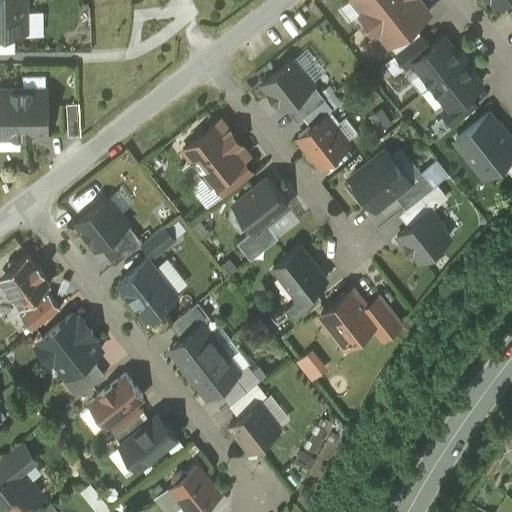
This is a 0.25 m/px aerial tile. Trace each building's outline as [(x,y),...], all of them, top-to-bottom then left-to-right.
[(0,0),(0,29),(24,30),(23,0),(0,0)] [(354,0),(362,9),(360,10),(376,30),(377,29),(388,43),(429,10),(420,0),(354,0)] [(420,33),(395,53),(406,66),(412,60),(430,45),(420,33)] [(430,45),(412,60),(430,83),(464,56),(460,51),(458,53),(444,34),(430,45)] [(464,56),(430,83),(448,106),(449,107),(467,92),(481,82),(466,63),(468,61),(464,56)] [(292,58),(261,82),(282,107),(285,105),(313,83),(314,82),(303,68),(301,69),(292,58)] [(313,83),(285,105),(296,120),(325,98),(313,83)] [(21,88),(0,88),(0,134),(22,134),(21,88)] [(47,88),(21,88),(22,134),(47,134),(47,88)] [(467,92),(449,107),(448,106),(442,112),(452,124),(477,104),(467,92)] [(79,102),(66,102),(67,132),(80,132),(79,102)] [(498,123),(488,111),(455,137),(484,174),(511,151),(511,141),(508,136),(509,135),(499,122),(498,123)] [(324,114),(298,134),(321,164),(347,143),(324,114)] [(243,156),(216,122),(185,146),(194,158),(191,160),(200,172),(203,169),(212,181),(213,179),(235,162),(243,156)] [(385,148),(350,175),(375,206),(393,192),(410,179),(409,178),(385,148)] [(235,162),(213,179),(224,193),(245,175),(235,162)] [(420,169),(409,178),(410,179),(393,192),(405,207),(433,185),(420,169)] [(267,176),(233,202),(253,228),(254,229),(266,220),(288,202),(267,176)] [(106,197),(75,221),(96,247),(99,244),(127,222),(128,221),(117,207),(115,209),(106,197)] [(430,207),(396,234),(405,245),(407,243),(419,258),(449,234),(440,223),(441,221),(430,207)] [(254,229),(253,228),(236,241),(250,258),(278,236),(266,220),(254,229)] [(127,222),(99,244),(114,263),(141,242),(142,241),(127,222)] [(142,241),(141,242),(152,255),(174,238),(163,224),(142,241)] [(299,243),(273,264),(298,296),(299,298),(313,287),(326,277),(299,243)] [(27,251),(17,259),(8,259),(7,267),(0,272),(0,278),(5,285),(4,294),(13,295),(24,309),(46,292),(43,288),(48,283),(50,281),(42,271),(45,269),(38,260),(35,262),(27,251)] [(147,257),(117,281),(146,317),(161,305),(166,306),(173,301),(173,295),(176,293),(147,257)] [(352,286),(320,312),(335,330),(339,327),(349,339),(371,322),(376,317),(366,304),(352,286)] [(298,296),(284,308),(292,318),(321,296),(313,287),(299,298),(298,296)] [(24,309),(19,313),(31,328),(60,306),(48,291),(24,309)] [(400,321),(378,294),(366,304),(376,317),(371,322),(381,335),(400,321)] [(197,300),(169,322),(181,337),(201,321),(202,322),(210,316),(197,300)] [(72,312),(42,335),(46,341),(38,347),(47,358),(58,349),(65,358),(61,360),(69,370),(66,373),(67,374),(91,355),(100,348),(88,332),(92,329),(83,318),(79,321),(72,312)] [(181,337),(169,346),(188,370),(220,345),(202,322),(201,321),(181,337)] [(315,343),(299,357),(315,376),(331,363),(315,343)] [(220,345),(188,370),(207,394),(218,386),(234,373),(238,369),(220,345)] [(91,355),(67,374),(66,373),(62,376),(76,394),(104,372),(91,355)] [(265,373),(258,364),(252,369),(258,378),(265,373)] [(249,367),(237,377),(245,388),(258,378),(252,369),(249,367)] [(125,371),(89,400),(106,422),(135,399),(143,393),(125,371)] [(237,377),(234,373),(218,386),(229,401),(245,388),(237,377)] [(259,398),(229,422),(249,448),(279,424),(259,398)] [(135,399),(107,421),(114,431),(140,411),(143,408),(135,399)] [(140,411),(122,424),(130,434),(147,420),(140,411)] [(130,434),(121,441),(138,463),(175,434),(157,412),(147,420),(130,434)] [(114,431),(121,441),(130,434),(122,424),(114,431)] [(22,438),(0,454),(0,467),(6,475),(17,466),(18,467),(35,454),(22,438)] [(196,462),(186,469),(179,469),(173,473),(172,481),(170,483),(192,511),(219,491),(196,462)] [(18,467),(17,466),(6,475),(0,479),(0,506),(4,511),(15,511),(39,494),(40,490),(33,480),(28,480),(18,467)] [(97,492),(89,483),(82,489),(90,498),(97,492)] [(508,511),(511,511),(511,493),(510,492),(500,507),(508,511)]
